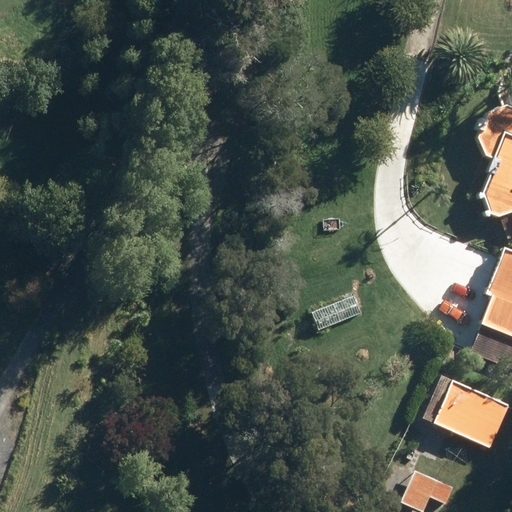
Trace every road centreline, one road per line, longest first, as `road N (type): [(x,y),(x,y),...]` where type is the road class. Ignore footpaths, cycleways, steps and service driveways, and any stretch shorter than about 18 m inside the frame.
road 1 (unknown): [(190,114),(215,379),(269,511)]
road 2 (unknown): [(0,326),(190,114)]
